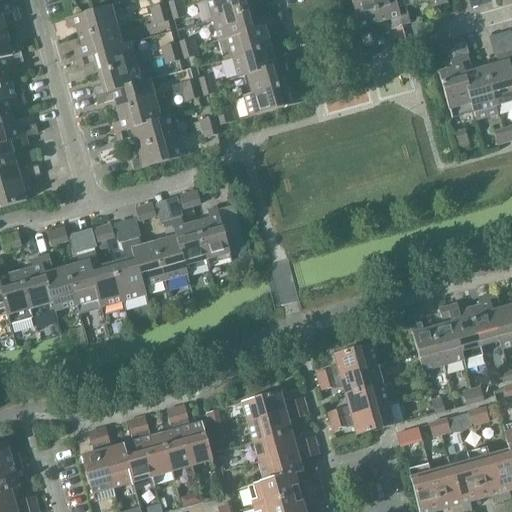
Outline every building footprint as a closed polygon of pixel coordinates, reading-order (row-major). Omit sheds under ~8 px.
[(5,0),(0,0),(0,17),(18,12),(16,3),(7,6),(5,0)] [(172,13),(185,9),(182,0),(169,4),(172,13)] [(211,0),(207,1),(213,22),(251,11),(248,0),(249,0),(211,0)] [(373,0),(350,0),(361,38),(371,35),(369,27),(380,24),(373,0)] [(394,0),(373,0),(380,24),(390,21),(393,29),(402,26),(394,0)] [(394,0),(402,26),(410,24),(406,7),(416,4),(415,0),(394,0)] [(439,7),(436,0),(415,0),(416,4),(427,1),(430,10),(439,7)] [(153,18),(166,14),(164,6),(151,9),(153,18)] [(117,28),(111,7),(65,20),(67,30),(76,27),(79,38),(117,28)] [(185,9),(172,13),(174,21),(187,18),(185,9)] [(251,11),(213,22),(219,43),(227,40),(227,39),(273,26),(271,17),(254,22),(251,11)] [(0,38),(7,37),(4,26),(21,21),(18,12),(0,17),(0,38)] [(166,14),(153,18),(155,26),(168,23),(166,14)] [(511,21),(494,25),(498,44),(511,41),(511,21)] [(224,61),(232,59),(270,48),(267,37),(276,35),(273,26),(227,39),(227,40),(219,43),(224,61)] [(117,28),(79,38),(82,49),(74,52),(76,60),(122,47),(122,46),(117,28)] [(371,35),(361,38),(364,46),(373,43),(371,35)] [(7,37),(0,38),(0,60),(21,54),(18,45),(10,47),(7,37)] [(183,52),(196,48),(193,40),(180,43),(183,52)] [(122,47),(76,60),(78,69),(95,64),(98,75),(136,65),(130,44),(122,46),(122,47)] [(164,57),(177,53),(175,45),(161,48),(164,57)] [(196,48),(183,52),(185,61),(198,57),(196,48)] [(270,48),(232,59),(238,80),(247,77),(246,76),(293,63),(290,54),(273,59),(270,48)] [(177,53),(164,57),(166,66),(179,62),(177,53)] [(21,54),(0,60),(0,81),(10,79),(7,68),(23,63),(21,54)] [(511,79),(505,55),(496,57),(499,65),(486,69),(496,107),(511,102),(511,79)] [(468,56),(459,59),(472,105),(471,105),(473,114),(476,122),(499,115),(496,107),(486,69),(472,73),(468,56)] [(452,120),(473,114),(471,105),(472,105),(459,59),(450,61),(452,69),(439,73),(449,111),(452,120)] [(246,76),(247,77),(252,96),(290,85),(287,74),(295,72),(293,63),(246,76)] [(93,88),(95,97),(142,84),(141,83),(136,65),(98,75),(101,86),(93,88)] [(202,89),(215,85),(213,77),(200,80),(202,89)] [(10,79),(0,81),(0,102),(24,96),(21,87),(13,90),(10,79)] [(115,101),(118,112),(156,102),(150,81),(141,83),(142,84),(95,97),(98,106),(115,101)] [(183,94),(196,90),(194,82),(181,85),(183,94)] [(215,85),(202,89),(204,98),(218,94),(215,85)] [(290,85),(252,96),(244,98),(249,118),(257,116),(258,116),(304,103),(301,94),(293,96),(290,85)] [(196,90),(183,94),(186,103),(199,99),(196,90)] [(24,96),(0,102),(0,123),(12,120),(9,110),(26,105),(24,96)] [(118,112),(121,123),(112,125),(115,134),(161,121),(161,120),(156,102),(118,112)] [(232,113),(219,117),(221,126),(234,123),(232,113)] [(161,121),(115,134),(117,143),(134,138),(137,149),(175,139),(169,118),(161,120),(161,121)] [(202,131),(215,127),(213,118),(200,122),(202,131)] [(0,145),(26,138),(38,135),(35,126),(15,131),(12,120),(0,123),(0,145)] [(215,127),(202,131),(205,139),(218,136),(215,127)] [(503,131),(506,144),(511,142),(511,130),(511,128),(503,131)] [(506,144),(503,131),(494,133),(498,146),(506,144)] [(465,132),(456,135),(459,148),(469,145),(465,132)] [(26,138),(0,145),(0,166),(15,162),(12,151),(29,147),(26,138)] [(181,159),(175,139),(137,149),(140,160),(132,162),(134,172),(181,159)] [(15,162),(0,166),(0,187),(29,179),(41,176),(38,167),(18,173),(15,162)] [(29,179),(0,187),(0,209),(26,202),(23,191),(31,188),(29,179)] [(197,193),(188,195),(192,208),(201,206),(197,193)] [(192,208),(188,195),(180,197),(183,210),(192,208)] [(144,207),(148,220),(156,218),(152,205),(144,207)] [(148,220),(144,207),(135,210),(139,223),(148,220)] [(197,223),(207,261),(230,255),(217,209),(207,211),(210,220),(197,223)] [(185,268),(185,267),(207,261),(197,223),(183,227),(181,219),(172,221),(185,268)] [(154,244),(165,282),(188,276),(185,267),(185,268),(172,221),(163,224),(168,241),(154,244)] [(102,228),(106,241),(115,239),(111,226),(102,228)] [(106,241),(102,228),(94,230),(97,243),(106,241)] [(56,232),(60,245),(68,243),(65,230),(56,232)] [(60,245),(56,232),(47,234),(51,248),(60,245)] [(9,236),(13,249),(21,247),(18,234),(9,236)] [(13,249),(9,236),(0,238),(4,252),(13,249)] [(143,288),(144,288),(165,282),(154,244),(141,248),(139,240),(130,242),(143,288)] [(113,265),(123,303),(125,308),(148,302),(144,288),(143,288),(130,242),(121,245),(126,261),(113,265)] [(123,303),(113,265),(100,269),(95,252),(86,254),(99,301),(98,301),(100,309),(123,303)] [(67,269),(77,307),(80,315),(100,309),(98,301),(99,301),(86,254),(77,257),(80,265),(67,269)] [(53,305),(52,305),(54,313),(77,307),(67,269),(53,273),(49,256),(40,259),(53,305)] [(20,273),(30,311),(52,305),(53,305),(40,259),(30,261),(33,270),(20,273)] [(2,260),(0,260),(0,287),(6,309),(5,309),(10,326),(33,319),(30,311),(20,273),(7,277),(2,260)] [(500,342),(499,343),(501,351),(511,347),(511,309),(511,307),(501,310),(496,294),(487,296),(500,342)] [(481,307),(470,310),(480,348),(499,343),(500,342),(487,296),(478,299),(481,307)] [(483,356),(480,348),(470,310),(459,313),(457,305),(448,307),(461,353),(462,353),(464,361),(483,356)] [(462,353),(461,353),(448,307),(439,310),(444,326),(433,329),(443,367),(464,361),(462,353)] [(77,337),(88,334),(84,315),(72,319),(77,337)] [(443,367),(433,329),(422,332),(420,324),(410,327),(423,373),(443,367)] [(378,367),(372,346),(334,357),(337,369),(317,374),(319,383),(378,367)] [(378,367),(319,383),(322,392),(342,386),(345,397),(383,386),(378,367)] [(511,382),(508,369),(499,371),(503,384),(511,382)] [(483,376),(466,380),(469,390),(485,386),(483,376)] [(383,386),(345,397),(348,408),(328,413),(330,422),(389,406),(383,386)] [(471,391),(475,404),(484,402),(480,389),(471,391)] [(475,404),(471,391),(462,394),(466,407),(475,404)] [(247,424),(306,408),(304,399),(283,405),(280,393),(242,404),(247,424)] [(431,403),(435,416),(445,413),(441,400),(431,403)] [(330,422),(333,431),(353,425),(356,437),(394,426),(389,406),(330,422)] [(184,407),(175,409),(192,468),(212,462),(202,424),(190,427),(184,407)] [(253,444),(291,433),(288,423),(309,417),(306,408),(247,424),(253,444)] [(175,409),(167,412),(172,432),(161,435),(172,474),(192,468),(175,409)] [(477,411),(481,425),(489,422),(485,409),(477,411)] [(481,425),(477,411),(468,414),(472,427),(481,425)] [(145,418),(136,421),(152,479),(172,474),(161,435),(151,438),(145,418)] [(438,423),(441,436),(450,433),(446,420),(438,423)] [(152,479),(136,421),(127,423),(133,443),(122,446),(133,485),(152,479)] [(441,436),(438,423),(429,425),(433,438),(441,436)] [(511,424),(502,427),(509,451),(511,460),(511,424)] [(106,429),(97,431),(113,490),(133,485),(122,446),(112,449),(106,429)] [(97,431),(88,434),(94,454),(82,458),(93,496),(113,490),(97,431)] [(397,434),(396,435),(398,444),(410,441),(407,431),(397,434)] [(258,464),(317,447),(315,438),(294,444),(291,433),(253,444),(258,464)] [(0,444),(0,469),(21,464),(19,455),(10,457),(6,443),(0,444)] [(319,456),(317,447),(258,464),(264,483),(264,484),(294,475),(294,476),(302,473),(299,462),(319,456)] [(502,503),(489,456),(487,449),(467,454),(470,462),(480,500),(491,497),(493,505),(502,503)] [(489,456),(502,503),(511,500),(509,492),(511,491),(511,460),(509,451),(489,456)] [(450,467),(462,511),(470,511),(472,511),(470,503),(480,500),(470,462),(450,467)] [(0,469),(0,493),(11,490),(11,491),(19,489),(15,475),(24,473),(21,464),(0,469)] [(437,511),(441,511),(430,473),(429,466),(408,472),(419,511),(437,511)] [(430,473),(441,511),(452,508),(452,511),(462,511),(450,467),(430,473)] [(264,484),(264,483),(247,488),(253,508),(300,495),(294,476),(294,475),(264,484)] [(303,483),(306,491),(317,488),(315,482),(312,480),(303,483)] [(0,511),(15,511),(37,507),(35,498),(14,503),(11,491),(11,490),(0,493),(0,511)] [(318,493),(307,496),(309,504),(318,501),(320,498),(318,493)] [(199,494),(181,499),(183,508),(201,503),(199,494)] [(304,511),(300,495),(253,508),(254,511),(304,511)]
